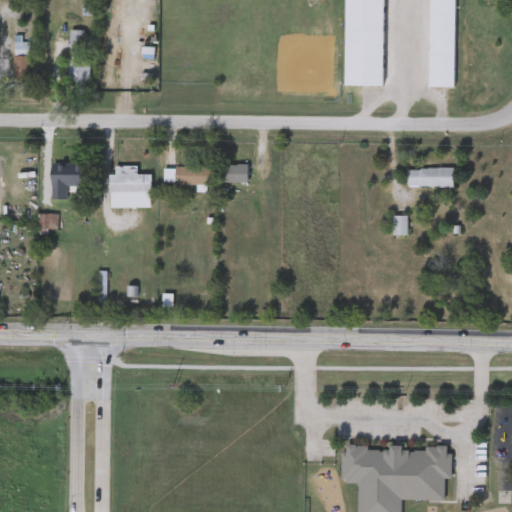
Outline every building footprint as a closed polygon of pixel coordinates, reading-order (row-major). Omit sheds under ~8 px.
[(97,0),(97,13),(83,13),(83,0),(97,0)] [(384,0),(384,84),(345,84),(345,0),(384,0)] [(455,0),(455,86),(430,86),(430,0),(455,0)] [(86,28),(86,47),(71,47),(71,28),(86,28)] [(30,38),(30,80),(14,80),(14,38),(30,38)] [(91,55),(91,81),(69,81),(69,55),(91,55)] [(224,181),(224,162),(248,162),(248,181),(224,181)] [(137,164),(137,172),(151,172),(151,205),(109,205),(109,172),(116,172),(116,164),(137,164)] [(164,181),(164,165),(210,165),(210,181),(164,181)] [(408,166),(453,166),(453,185),(408,185),(408,166)] [(53,224),(40,225),(39,214),(52,212),(53,224)] [(407,214),(407,233),(393,233),(393,214),(407,214)] [(359,511),(359,480),(343,480),(344,442),(368,442),(368,446),(427,447),(427,444),(451,444),(451,476),(445,476),(445,498),(402,498),(402,511),(359,511)]
